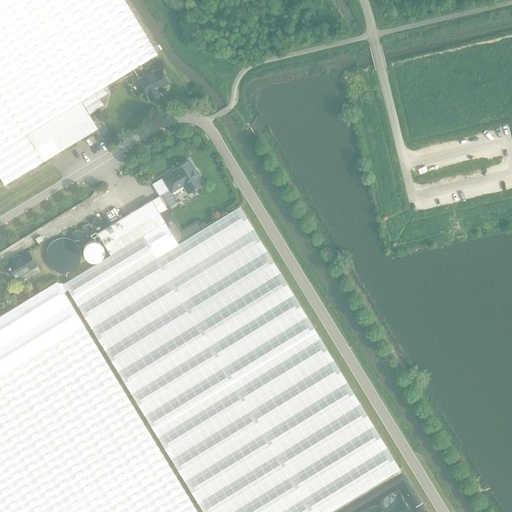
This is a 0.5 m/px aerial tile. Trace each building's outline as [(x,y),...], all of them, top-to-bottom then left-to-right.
[(0,0),(0,150),(104,87),(158,54),(124,0),(0,0)] [(158,90),(169,84),(161,69),(138,80),(146,96),(147,95),(151,101),(161,96),(158,90)] [(0,176),(5,185),(12,180),(43,162),(98,129),(89,115),(104,106),(100,99),(108,94),(104,87),(0,150),(0,176)] [(197,177),(199,176),(198,176),(199,174),(196,170),(195,169),(189,161),(174,170),(175,172),(163,179),(171,193),(185,184),(190,192),(202,185),(197,177)] [(12,180),(5,185),(8,189),(15,185),(12,180)] [(97,233),(111,255),(165,222),(160,214),(167,209),(159,196),(152,201),(152,200),(97,233)] [(165,222),(111,255),(64,284),(203,511),(330,511),(400,470),(240,207),(203,229),(178,244),(165,222)] [(167,209),(160,214),(165,222),(178,244),(203,229),(197,220),(181,230),(168,209),(167,209)] [(44,239),(41,234),(35,238),(38,242),(44,239)] [(15,279),(36,266),(28,251),(6,264),(8,268),(7,269),(6,272),(9,275),(11,276),(13,275),(15,279)] [(0,316),(0,511),(197,511),(57,281),(0,316)]
